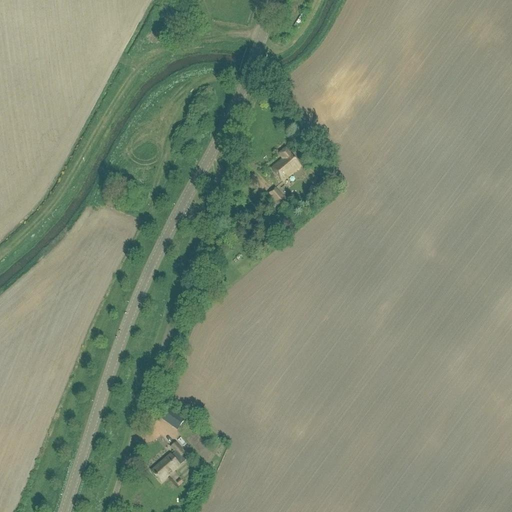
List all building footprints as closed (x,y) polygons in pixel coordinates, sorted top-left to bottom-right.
[(182,15),(175,3),(165,9),(171,21),(182,15)] [(293,29),(297,33),(309,20),(304,16),(293,29)] [(289,157),(283,151),(277,157),(281,161),(270,171),(281,184),(299,168),(289,157)] [(284,201),(274,189),(268,195),(269,197),(265,200),(271,208),(276,205),(277,207),(284,201)] [(169,410),(164,406),(158,415),(163,419),(162,421),(177,432),(186,419),(171,408),(169,410)] [(183,454),(174,444),(169,448),(174,453),(170,457),(169,456),(151,473),(161,483),(185,460),(181,456),(183,454)]
